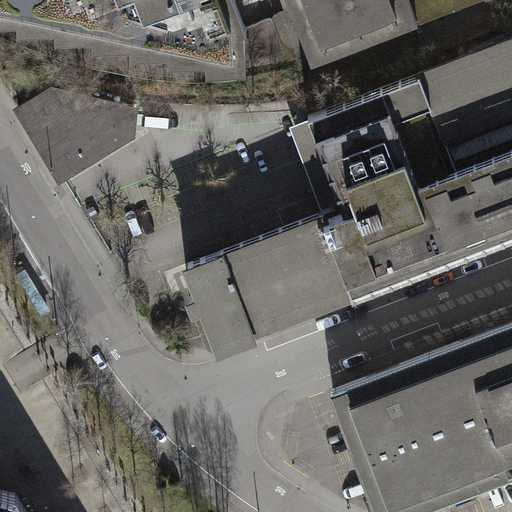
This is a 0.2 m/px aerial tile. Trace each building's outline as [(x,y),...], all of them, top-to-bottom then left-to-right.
[(246,69),(245,29),(247,28),(236,0),(0,0),(0,21),(17,21),(17,31),(55,29),(55,39),(93,37),(93,46),(131,45),(131,55),(168,53),(169,63),(206,61),(206,71),(246,69)] [(289,0),(312,59),(418,19),(467,0),(289,0)] [(353,288),(351,289),(353,294),(511,233),(511,36),(308,114),(345,209),(326,216),(325,216),(353,288)] [(59,182),(136,136),(139,104),(53,83),(13,107),(59,182)] [(353,288),(325,216),(326,216),(324,211),(188,262),(199,292),(189,296),(193,306),(203,302),(214,331),(245,319),(247,325),(250,333),(253,332),(251,327),(268,320),(351,289),(353,288)] [(41,299),(34,303),(42,315),(48,311),(41,299)] [(511,318),(412,356),(332,387),(357,451),(380,511),(392,511),(511,466),(511,318)] [(0,511),(29,511),(16,490),(0,486),(0,511)]
